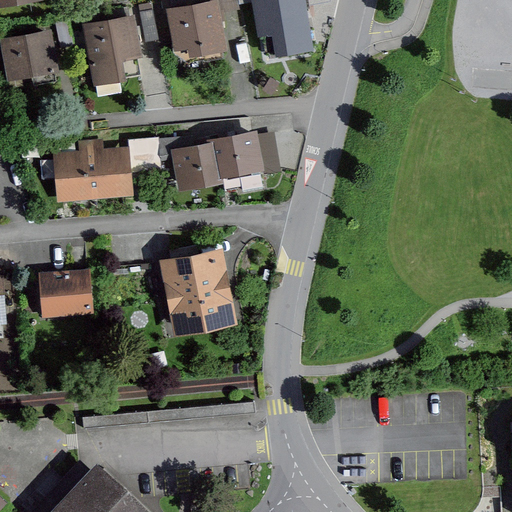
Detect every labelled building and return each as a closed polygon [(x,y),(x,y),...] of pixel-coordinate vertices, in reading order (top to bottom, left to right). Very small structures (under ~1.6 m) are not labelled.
[(245,0),(252,38),(305,29),(300,0),(245,0)] [(186,60),(224,54),(216,4),(162,13),(167,47),(184,44),(186,60)] [(138,60),(132,16),(79,24),(88,87),(123,82),(120,63),(138,60)] [(0,41),(8,83),(60,73),(52,30),(0,40),(0,41)] [(258,171),(252,132),(209,139),(210,146),(218,178),(258,171)] [(219,186),(218,178),(210,146),(169,153),(176,193),(219,186)] [(57,204),(131,199),(128,149),(54,154),(57,204)] [(237,323),(221,248),(154,262),(169,337),(237,323)] [(91,317),(87,272),(35,277),(39,321),(91,317)] [(133,511),(97,477),(79,496),(73,490),(57,508),(61,511),(133,511)]
